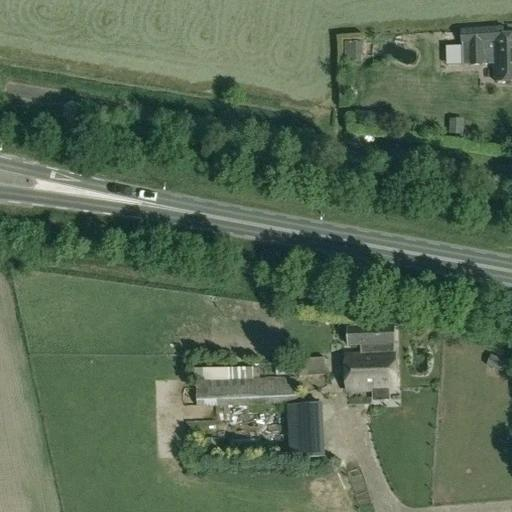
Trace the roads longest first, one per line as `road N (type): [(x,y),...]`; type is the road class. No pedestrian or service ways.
road 1 (unclassified): [(511,174),(8,89)]
road 2 (primary): [(453,259),(313,216),(0,156)]
road 3 (primary): [(0,199),(286,251),(412,266),(453,259)]
